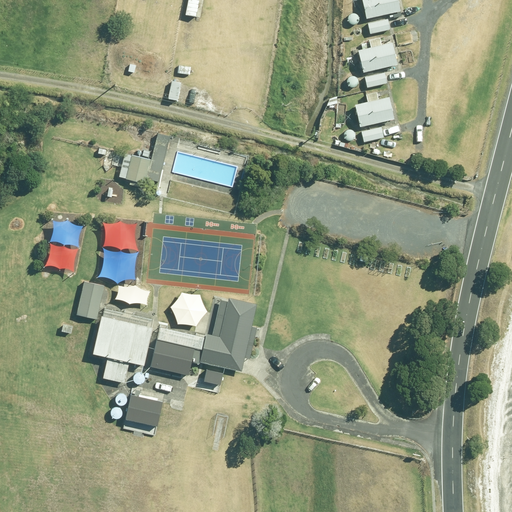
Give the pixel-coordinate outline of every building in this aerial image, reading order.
[(398,13),(395,0),(361,0),(365,20),(398,13)] [(358,14),(347,16),(349,27),(360,25),(358,14)] [(389,31),(386,20),(367,24),(369,35),(389,31)] [(395,66),(390,45),(372,50),(371,47),(357,51),(362,73),(395,66)] [(386,84),(384,73),(364,77),(366,88),(386,84)] [(357,77),(347,78),(349,92),(360,90),(357,77)] [(392,121),(387,100),(355,107),(359,127),(392,121)] [(382,139),(380,128),(361,132),(363,142),(382,139)] [(354,129),(343,130),(343,144),(355,144),(354,129)] [(156,142),(151,160),(123,154),(118,177),(137,182),(144,183),(145,179),(158,182),(167,144),(156,142)] [(113,285),(87,279),(80,313),(105,319),(113,285)] [(148,296),(120,289),(116,304),(145,311),(148,296)] [(204,293),(184,292),(176,307),(182,322),(201,323),(211,309),(204,293)] [(227,343),(210,339),(205,364),(252,375),(268,305),(237,298),(227,343)] [(111,318),(102,354),(150,367),(159,331),(111,318)] [(202,351),(167,341),(159,369),(195,379),(202,351)] [(145,375),(134,373),(132,385),(143,387),(145,375)] [(114,405),(125,408),(129,395),(118,391),(114,405)] [(167,401),(133,393),(128,417),(162,424),(161,430),(192,437),(197,414),(166,407),(167,401)] [(125,408),(114,405),(109,419),(120,423),(125,408)]
